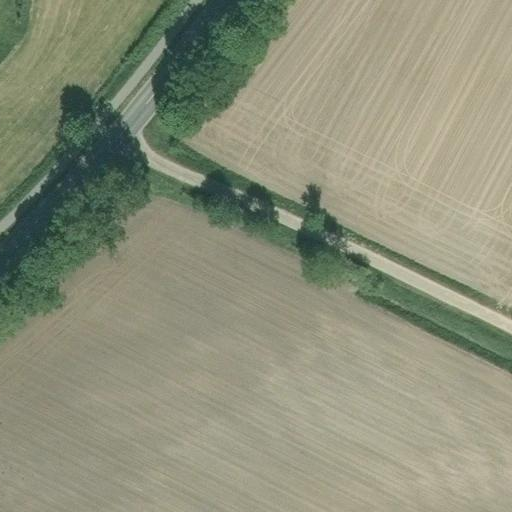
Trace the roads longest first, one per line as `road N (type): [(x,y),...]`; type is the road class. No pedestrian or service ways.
road 1 (track): [(121,140),(511,324)]
road 2 (tertiary): [(0,271),(121,140),(233,0)]
